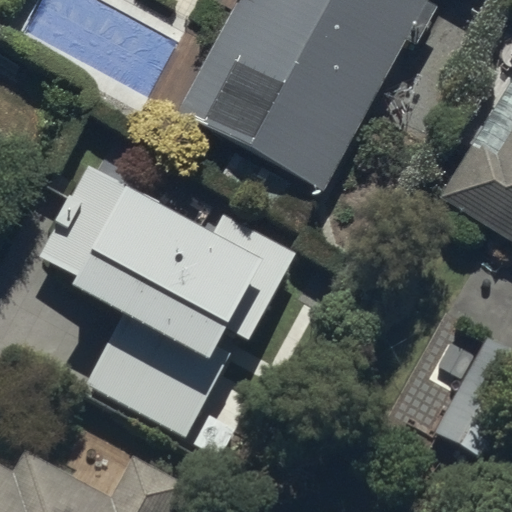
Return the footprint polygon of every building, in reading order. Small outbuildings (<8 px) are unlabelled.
[(322,200),(402,46),(414,51),(433,14),(425,10),(429,0),(470,0),(478,4),(479,0),(240,0),(176,125),(240,159),(223,191),(300,231),(318,198),(322,200)] [(511,84),(438,207),(511,251),(511,84)] [(115,331),(81,392),(184,451),(238,355),(244,358),(296,266),(219,223),(205,249),(153,219),(156,213),(85,173),(32,266),(73,289),(65,303),(115,331)] [(511,414),(511,363),(482,347),(431,440),(483,468),(511,414)] [(0,476),(0,511),(178,511),(187,496),(129,465),(109,503),(23,457),(10,482),(0,476)]
